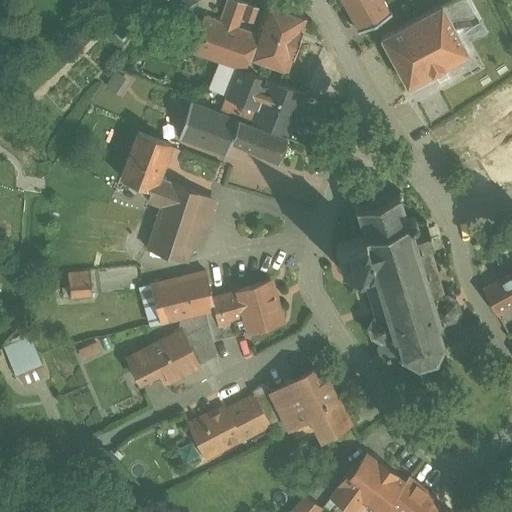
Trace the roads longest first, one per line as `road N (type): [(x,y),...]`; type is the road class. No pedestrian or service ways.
road 1 (residential): [(326,197),(313,235),(315,280),(387,411),(451,476),(511,439)]
road 2 (residential): [(511,378),(484,320),(472,215)]
